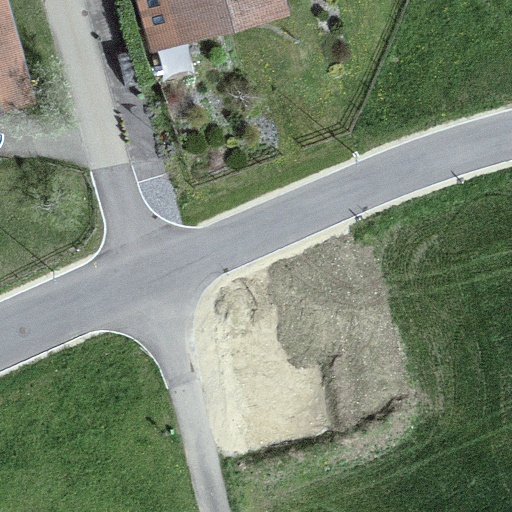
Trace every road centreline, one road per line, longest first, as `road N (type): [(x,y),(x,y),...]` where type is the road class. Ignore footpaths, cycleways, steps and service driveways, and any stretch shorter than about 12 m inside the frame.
road 1 (tertiary): [(145,259),(303,191),(511,132)]
road 2 (residential): [(145,259),(65,0)]
road 3 (track): [(215,511),(145,259)]
road 4 (tertiary): [(0,325),(145,259)]
